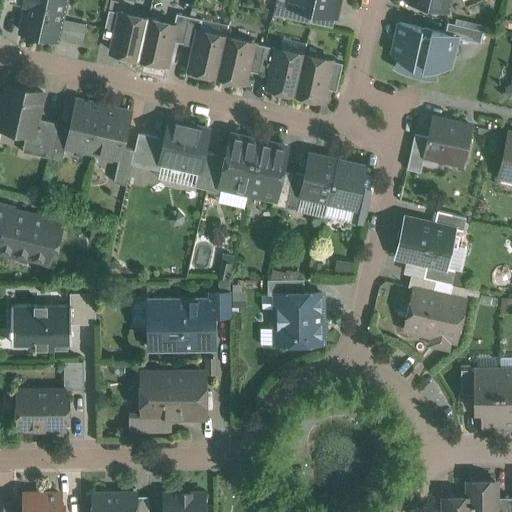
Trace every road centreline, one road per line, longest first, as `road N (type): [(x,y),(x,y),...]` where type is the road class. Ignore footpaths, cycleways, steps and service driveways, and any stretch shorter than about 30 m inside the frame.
road 1 (residential): [(352,356),(291,379),(250,443),(211,455),(0,454)]
road 2 (residential): [(376,121),(337,122),(0,50)]
road 3 (residential): [(352,356),(393,158),(376,121)]
road 4 (residential): [(438,450),(432,405),(417,380),(386,361),(352,356)]
road 5 (unknown): [(75,455),(73,322)]
road 6 (residential): [(376,121),(359,77),(375,0)]
